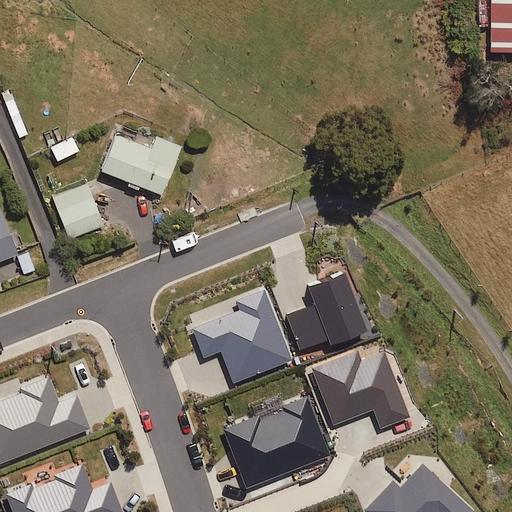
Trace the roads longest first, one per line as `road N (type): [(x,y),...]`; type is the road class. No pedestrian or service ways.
road 1 (residential): [(116,287),(312,205),(370,213)]
road 2 (residential): [(116,287),(196,511)]
road 3 (residential): [(0,330),(116,287)]
